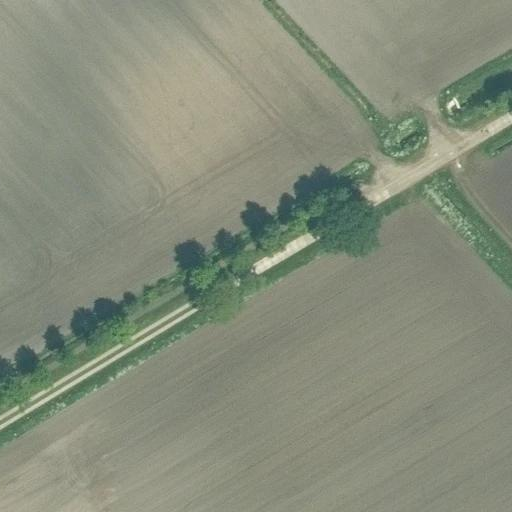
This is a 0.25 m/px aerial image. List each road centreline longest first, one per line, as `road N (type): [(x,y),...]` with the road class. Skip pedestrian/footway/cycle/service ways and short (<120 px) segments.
road 1 (track): [(0,424),(385,193)]
road 2 (track): [(385,193),(511,119)]
